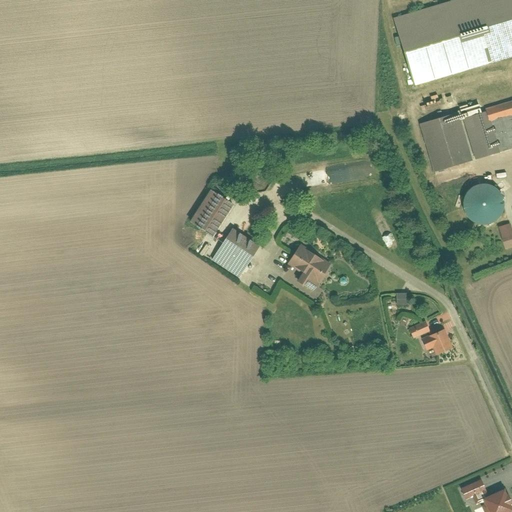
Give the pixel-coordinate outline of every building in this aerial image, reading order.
[(511,0),(452,0),(395,17),(414,85),(511,56),(511,0)] [(511,99),(487,108),(487,110),(491,122),(500,120),(511,115),(511,99)] [(463,117),(475,158),(500,151),(491,122),(487,110),(463,117)] [(434,171),(472,160),(458,113),(419,124),(434,171)] [(511,115),(500,120),(509,150),(511,149),(511,115)] [(325,168),(329,186),(369,178),(366,160),(325,168)] [(499,216),(503,211),(504,205),(503,199),(501,193),(497,189),(491,186),(485,184),(479,185),(474,188),(469,192),(466,197),(465,203),(465,209),(468,215),(472,219),(477,222),(483,224),(489,223),(495,221),(499,216)] [(212,236),(233,202),(213,190),(192,223),(212,236)] [(397,249),(384,212),(375,215),(388,252),(397,249)] [(501,241),(511,238),(511,229),(511,223),(497,226),(501,241)] [(260,246),(233,227),(212,258),(239,277),(260,246)] [(332,263),(302,244),(291,262),(304,270),(298,281),(313,291),(332,263)] [(409,293),(397,293),(397,305),(409,305),(409,293)] [(427,321),(411,328),(415,337),(431,330),(427,321)] [(446,328),(422,338),(428,350),(434,347),(438,355),(454,347),(446,328)] [(481,481),(463,489),(467,499),(473,496),(486,490),(481,481)] [(484,497),(486,503),(482,505),(485,511),(511,511),(511,502),(505,488),(488,495),(484,497)] [(486,490),(473,496),(476,501),(484,497),(488,495),(486,490)]
